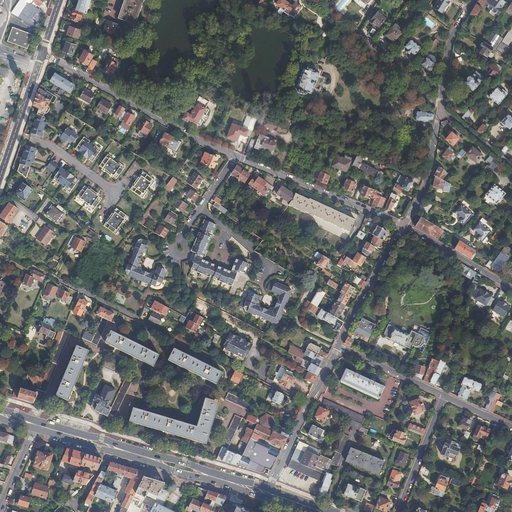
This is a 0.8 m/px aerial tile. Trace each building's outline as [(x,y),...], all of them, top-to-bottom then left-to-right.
[(20,0),(12,13),(21,18),(32,4),(35,0),(20,0)] [(78,0),(76,9),(87,13),(91,0),(78,0)] [(125,0),(120,18),(135,23),(136,19),(137,20),(144,0),(142,0),(125,0)] [(284,9),(289,3),(284,0),(280,0),(277,4),(284,9)] [(281,15),(290,19),(294,13),(296,14),(302,6),(293,0),(290,0),(289,3),(284,9),(280,15),(281,15)] [(450,2),(447,0),(438,0),(434,7),(442,12),(446,6),(447,6),(450,2)] [(500,9),(505,2),(502,0),(492,0),(491,3),(500,9)] [(21,18),(31,24),(39,10),(33,6),(32,4),(21,18)] [(476,4),(470,14),(475,17),(481,7),(476,4)] [(75,19),(75,21),(78,22),(79,20),(80,21),(83,13),(75,10),(73,15),(72,14),(71,18),(75,19)] [(386,19),(377,12),(370,21),(374,25),(375,23),(379,26),(386,19)] [(116,35),(120,24),(108,20),(104,31),(116,35)] [(397,28),(399,26),(395,23),(394,25),(393,25),(385,34),(395,42),(402,32),(397,28)] [(511,25),(501,42),(507,46),(511,38),(511,25)] [(33,34),(13,26),(7,40),(27,48),(33,34)] [(81,30),(70,26),(67,35),(78,39),(81,30)] [(327,33),(319,30),(316,36),(324,39),(327,33)] [(492,47),(495,49),(503,38),(492,31),(484,42),(492,47)] [(439,42),(444,47),(445,44),(446,41),(438,35),(435,39),(439,42)] [(421,47),(410,38),(404,46),(408,48),(406,51),(409,53),(411,51),(415,54),(421,47)] [(433,50),(439,42),(435,39),(429,46),(433,50)] [(492,47),(484,42),(479,51),(487,56),(487,55),(491,57),(494,53),(490,51),(492,47)] [(504,55),(509,47),(507,46),(501,42),(496,50),(504,55)] [(76,46),(66,43),(63,52),(73,55),(76,46)] [(461,51),(454,46),(453,52),(459,55),(461,51)] [(94,55),(84,50),(80,55),(82,56),(80,60),(88,65),(94,55)] [(114,73),(118,65),(117,64),(119,61),(109,55),(107,59),(106,60),(107,62),(108,63),(104,70),(109,73),(109,72),(110,71),(113,72),(114,73)] [(427,57),(434,63),(435,62),(435,61),(436,60),(435,59),(435,58),(434,57),(434,56),(433,55),(432,55),(431,55),(430,55),(429,55),(428,55),(427,56),(427,57)] [(434,63),(427,57),(421,63),(427,69),(428,69),(428,70),(429,70),(430,71),(431,70),(432,69),(432,68),(432,67),(434,63)] [(97,62),(93,59),(87,71),(91,73),(97,62)] [(316,80),(319,72),(315,70),(315,69),(315,68),(314,68),(314,66),(308,64),(306,68),(305,67),(303,72),(302,72),(298,81),(299,82),(297,87),(299,87),(297,91),(304,94),(304,92),(305,93),(306,92),(307,92),(308,91),(311,92),(314,85),(316,80)] [(488,72),(496,77),(499,74),(495,71),(489,67),(488,69),(489,70),(488,72)] [(469,75),(465,79),(466,80),(464,83),(463,86),(466,88),(468,87),(473,91),(480,82),(479,82),(483,77),(479,74),(475,71),(471,77),(469,75)] [(59,89),(64,81),(54,76),(50,83),(59,89)] [(59,89),(60,89),(69,94),(74,87),(64,81),(59,89)] [(497,87),(489,96),(498,104),(506,95),(505,94),(507,93),(502,89),(501,91),(497,87)] [(38,92),(33,106),(42,111),(45,111),(50,102),(51,103),(54,103),(56,99),(56,96),(47,91),(47,92),(45,91),(44,92),(39,89),(38,92)] [(93,96),(84,90),(79,99),(89,104),(93,96)] [(209,101),(200,96),(196,102),(198,103),(195,109),(194,109),(192,109),(191,110),(191,112),(192,113),(191,114),(182,109),(178,115),(188,122),(189,120),(197,124),(200,125),(209,110),(206,108),(209,101)] [(112,105),(101,99),(97,108),(107,114),(112,105)] [(115,115),(123,119),(126,113),(124,111),(125,110),(120,107),(115,115)] [(427,111),(421,111),(417,110),(416,119),(420,120),(430,121),(430,120),(433,120),(434,112),(430,112),(430,111),(429,110),(428,110),(428,111),(427,111)] [(472,113),(469,110),(462,118),(465,121),(472,113)] [(226,137),(246,145),(257,118),(258,115),(256,114),(249,111),(247,115),(242,127),(232,123),(226,137)] [(134,117),(127,113),(120,126),(127,130),(134,117)] [(37,114),(31,133),(37,135),(36,137),(40,139),(43,131),(44,127),(45,123),(46,122),(44,121),(45,116),(37,114)] [(505,118),(501,123),(506,127),(507,126),(511,130),(511,128),(511,117),(509,115),(506,119),(505,118)] [(290,127),(293,121),(285,118),(283,124),(266,118),(263,125),(280,131),(281,128),(282,129),(284,129),(285,128),(287,127),(288,126),(290,127)] [(152,126),(143,121),(140,126),(139,125),(137,129),(140,131),(138,134),(138,136),(140,138),(142,137),(142,136),(145,138),(152,126)] [(481,134),(489,125),(487,124),(485,126),(483,124),(477,130),(481,134)] [(68,127),(60,138),(65,142),(68,139),(69,137),(72,139),(70,140),(74,143),(78,136),(73,132),(73,131),(68,127)] [(459,138),(450,130),(447,133),(449,135),(445,139),(453,145),(459,138)] [(182,143),(173,138),(165,133),(159,143),(168,148),(167,148),(176,153),(182,143)] [(266,148),(272,150),(276,141),(260,134),(255,148),(265,151),(266,148)] [(84,137),(75,149),(78,152),(79,151),(81,152),(80,153),(87,158),(88,157),(90,158),(89,159),(92,162),(101,150),(95,145),(94,147),(89,143),(90,141),(84,137)] [(510,147),(506,144),(500,150),(504,153),(510,147)] [(20,164),(18,171),(21,174),(26,178),(29,167),(31,163),(33,159),(34,155),(37,147),(33,146),(32,148),(26,146),(23,155),(20,164)] [(456,152),(449,146),(442,156),(449,161),(450,160),(454,155),(456,152)] [(472,147),(466,154),(476,162),(481,155),(482,154),(473,146),(473,147),(472,147)] [(167,148),(165,153),(174,158),(176,153),(167,148)] [(220,159),(209,154),(205,152),(201,162),(205,164),(215,169),(220,159)] [(358,153),(352,164),(364,170),(373,175),(376,170),(360,162),(364,155),(358,153)] [(108,154),(99,166),(103,168),(105,169),(104,171),(111,175),(111,174),(113,176),(117,179),(125,167),(119,162),(118,164),(113,160),(114,159),(108,154)] [(343,158),(337,156),(333,165),(345,171),(351,158),(345,155),(343,158)] [(488,164),(489,164),(493,159),(490,156),(485,162),(488,164)] [(439,167),(434,176),(436,177),(442,180),(445,177),(443,176),(445,172),(441,168),(443,165),(435,159),(435,164),(439,167)] [(51,161),(47,167),(53,172),(58,165),(51,161)] [(482,172),(480,173),(486,178),(490,173),(493,170),(489,167),(490,165),(489,164),(488,164),(482,172)] [(238,178),(244,171),(237,166),(232,174),(238,178)] [(313,175),(317,177),(325,182),(330,175),(321,170),(316,167),(313,175)] [(64,188),(70,193),(79,180),(75,178),(75,179),(72,178),(73,176),(67,172),(66,173),(64,171),(65,170),(61,168),(52,180),(58,184),(60,183),(65,187),(64,188)] [(205,177),(196,171),(187,183),(195,189),(205,177)] [(250,175),(244,171),(238,178),(244,183),(250,175)] [(155,181),(143,172),(140,175),(141,176),(140,178),(139,177),(134,184),(135,185),(134,187),(133,186),(130,189),(142,198),(147,192),(145,191),(149,186),(151,187),(155,181)] [(394,186),(401,189),(402,187),(408,189),(413,179),(406,176),(405,177),(400,174),(394,186)] [(177,180),(173,177),(166,187),(170,190),(177,180)] [(256,189),(262,180),(258,177),(255,182),(252,180),(249,184),(256,189)] [(442,180),(436,177),(433,188),(443,190),(442,192),(448,193),(450,185),(449,184),(442,180)] [(356,183),(346,179),(343,187),(352,191),(356,183)] [(263,196),(264,197),(266,198),(271,191),(273,188),(262,180),(256,189),(264,194),(263,196)] [(32,190),(22,183),(15,194),(24,201),(32,190)] [(399,194),(401,189),(394,186),(393,185),(391,190),(399,194)] [(494,185),(485,195),(496,204),(505,194),(494,185)] [(87,206),(94,210),(102,198),(99,196),(98,196),(96,195),(97,194),(91,189),(90,190),(88,189),(88,188),(85,186),(76,197),(82,202),(83,200),(89,204),(87,206)] [(285,206),(283,208),(285,210),(288,207),(289,206),(293,199),(295,196),(282,187),(281,189),(277,186),(273,192),(277,195),(282,198),(279,201),(285,206)] [(371,189),(363,186),(360,194),(368,197),(371,189)] [(373,188),(370,196),(374,198),(372,203),(382,207),(385,199),(381,197),(382,194),(380,191),(373,188)] [(199,195),(191,190),(187,196),(195,202),(199,195)] [(383,212),(386,213),(388,214),(389,210),(392,204),(393,205),(397,194),(391,192),(383,212)] [(309,201),(295,194),(295,196),(293,199),(289,206),(304,213),(305,212),(349,233),(355,220),(310,199),(309,201)] [(188,205),(178,198),(173,206),(183,213),(188,205)] [(439,207),(429,202),(426,207),(436,213),(439,207)] [(216,203),(213,206),(226,214),(228,211),(219,205),(216,203)] [(18,210),(10,204),(0,218),(8,223),(18,210)] [(65,209),(59,204),(56,208),(52,205),(47,211),(48,212),(47,214),(57,222),(64,214),(63,213),(65,209)] [(473,214),(461,204),(454,212),(460,218),(458,221),(463,225),(473,214)] [(129,217),(116,208),(114,212),(115,212),(113,214),(112,213),(107,220),(108,221),(107,223),(106,222),(104,226),(116,235),(120,228),(119,227),(123,222),(124,223),(129,217)] [(143,216),(138,222),(141,224),(147,216),(150,218),(153,215),(151,213),(147,211),(143,216)] [(170,213),(166,219),(173,224),(177,218),(178,216),(172,211),(170,213)] [(204,230),(209,232),(213,233),(217,225),(217,224),(213,222),(204,218),(203,222),(205,224),(203,229),(204,230)] [(421,218),(415,227),(437,239),(442,231),(421,218)] [(490,232),(478,222),(471,230),(478,236),(476,239),(481,243),(490,232)] [(56,234),(46,226),(36,238),(45,245),(52,237),(53,238),(56,234)] [(155,233),(164,238),(169,231),(160,226),(155,233)] [(375,237),(382,241),(387,232),(377,226),(372,235),(375,237)] [(96,234),(91,230),(88,234),(93,238),(96,234)] [(365,235),(359,231),(356,236),(357,236),(362,240),(365,235)] [(198,254),(203,256),(205,257),(207,251),(206,250),(211,238),(212,237),(208,235),(202,233),(201,233),(200,235),(199,238),(196,237),(195,241),(193,245),(196,246),(193,252),(198,254)] [(74,234),(68,244),(71,246),(71,247),(81,252),(86,243),(80,239),(81,237),(77,235),(74,234)] [(378,246),(382,241),(375,237),(372,242),(378,246)] [(137,268),(139,263),(148,242),(141,239),(138,241),(135,240),(132,246),(135,247),(133,251),(133,250),(131,255),(134,255),(131,260),(130,259),(125,270),(126,274),(137,278),(137,279),(146,282),(158,287),(161,286),(166,273),(165,270),(158,267),(156,271),(154,275),(150,273),(142,270),(137,268)] [(350,246),(358,251),(362,244),(355,240),(354,239),(350,246)] [(470,259),(475,251),(459,241),(454,249),(470,259)] [(370,253),(374,247),(366,242),(362,248),(363,249),(360,252),(368,257),(370,253)] [(505,246),(503,249),(493,262),(490,267),(495,270),(497,269),(499,271),(509,258),(508,257),(509,255),(507,254),(510,249),(505,246)] [(314,263),(323,269),(330,260),(316,252),(314,255),(320,259),(318,263),(315,261),(314,263)] [(357,264),(361,266),(365,258),(357,253),(353,260),(352,259),(351,260),(357,264)] [(337,264),(340,266),(343,261),(345,259),(343,258),(344,256),(343,255),(337,264)] [(357,264),(351,260),(344,256),(343,258),(345,259),(343,261),(354,268),(357,264)] [(56,260),(54,259),(49,266),(55,270),(61,259),(60,258),(58,257),(56,260)] [(211,273),(213,269),(215,264),(202,259),(197,257),(194,263),(192,267),(198,269),(196,272),(200,273),(204,275),(205,273),(210,275),(211,273)] [(244,273),(247,268),(248,264),(236,259),(232,268),(238,271),(242,272),(244,273)] [(477,273),(460,263),(457,268),(463,271),(464,271),(473,276),(473,275),(476,276),(477,273)] [(237,274),(231,272),(218,266),(216,270),(215,274),(214,276),(219,278),(218,281),(223,282),(226,284),(227,282),(232,284),(237,274)] [(41,282),(44,275),(33,269),(31,270),(29,275),(26,274),(23,284),(31,287),(34,278),(41,282)] [(323,269),(321,271),(331,277),(333,275),(323,269)] [(352,281),(362,288),(365,282),(355,276),(352,281)] [(322,277),(320,280),(322,281),(325,283),(335,289),(338,285),(328,279),(327,281),(322,277)] [(340,292),(349,298),(355,288),(342,281),(341,283),(344,285),(340,292)] [(272,291),(275,292),(280,294),(278,299),(275,307),(273,312),(269,310),(260,306),(256,305),(258,300),(260,296),(253,293),(249,294),(244,307),(245,311),(256,315),(257,314),(257,313),(261,315),(266,317),(265,318),(265,319),(275,323),(280,322),(284,312),(283,311),(281,311),(283,307),(285,302),(286,303),(287,303),(292,292),(291,288),(278,283),(274,284),(272,291)] [(53,299),(57,288),(48,284),(43,297),(48,299),(49,297),(53,299)] [(318,290),(316,289),(307,304),(305,307),(309,309),(308,309),(313,312),(314,312),(317,313),(320,309),(316,307),(310,304),(318,290)] [(69,294),(60,290),(57,297),(66,301),(69,294)] [(320,291),(318,290),(310,304),(316,307),(324,294),(320,291)] [(479,290),(474,299),(486,306),(491,296),(488,294),(484,291),(483,291),(479,290)] [(341,295),(337,301),(345,305),(349,298),(340,292),(339,294),(341,295)] [(82,301),(76,298),(73,305),(71,311),(73,312),(80,316),(87,301),(83,299),(82,301)] [(151,309),(164,315),(168,308),(155,300),(151,309)] [(337,301),(329,314),(337,319),(345,305),(337,301)] [(501,303),(498,301),(492,311),(495,313),(495,314),(498,316),(500,315),(503,317),(509,307),(505,305),(506,304),(502,302),(501,303)] [(99,307),(95,314),(102,317),(103,318),(106,311),(99,307)] [(339,330),(340,329),(343,323),(337,319),(329,314),(322,310),(318,316),(318,318),(323,321),(324,320),(332,325),(332,326),(333,326),(333,328),(337,330),(338,329),(339,330)] [(114,314),(106,311),(103,318),(108,320),(111,321),(114,314)] [(192,312),(191,312),(190,315),(192,316),(192,318),(189,316),(188,319),(189,320),(200,325),(203,318),(192,312)] [(161,318),(152,313),(149,319),(158,323),(161,318)] [(103,318),(102,317),(93,337),(90,342),(96,345),(108,320),(103,318)] [(352,335),(348,334),(344,343),(350,346),(352,340),(355,341),(357,336),(367,341),(375,324),(362,318),(355,331),(355,330),(354,332),(353,335),(352,335)] [(42,322),(36,319),(34,324),(38,326),(36,331),(42,333),(42,332),(47,335),(51,326),(44,323),(42,322)] [(196,332),(200,325),(189,320),(185,328),(195,333),(196,332)] [(256,328),(245,322),(243,326),(254,331),(256,328)] [(389,325),(384,336),(410,349),(411,348),(414,349),(416,349),(418,348),(420,347),(421,346),(422,346),(423,344),(426,345),(431,334),(421,329),(418,335),(411,331),(409,337),(395,330),(396,328),(389,325)] [(63,332),(62,334),(61,337),(55,352),(46,373),(43,379),(41,386),(39,390),(45,393),(70,333),(63,330),(63,332)] [(159,355),(111,331),(105,343),(153,367),(159,355)] [(90,342),(93,337),(84,333),(82,338),(90,342)] [(226,352),(225,354),(228,355),(227,355),(236,360),(236,359),(239,360),(240,359),(243,361),(245,357),(247,357),(253,344),(230,333),(224,344),(225,345),(223,351),(226,352)] [(299,357),(321,368),(325,359),(328,354),(320,350),(320,348),(311,343),(309,344),(304,353),(293,348),(291,353),(297,356),(299,357)] [(88,352),(76,347),(56,395),(68,400),(88,352)] [(222,373),(174,349),(168,361),(216,385),(222,373)] [(309,371),(318,375),(321,368),(299,357),(297,356),(295,359),(301,362),(299,366),(309,371)] [(417,366),(414,376),(429,383),(441,358),(438,357),(437,360),(434,359),(425,378),(422,377),(425,368),(417,366)] [(441,358),(429,383),(434,386),(439,375),(445,363),(444,362),(446,359),(442,357),(441,358)] [(345,369),(340,381),(378,399),(383,387),(374,383),(376,380),(372,378),(370,381),(359,376),(361,373),(357,371),(355,374),(345,369)] [(236,371),(235,370),(230,380),(238,383),(242,374),(236,371)] [(280,384),(287,388),(289,384),(290,385),(291,384),(292,384),(295,379),(292,378),(294,373),(287,370),(285,374),(284,374),(279,384),(280,384)] [(310,383),(313,384),(317,376),(318,375),(309,371),(304,380),(307,381),(307,382),(307,383),(308,383),(309,383),(310,383)] [(41,386),(43,379),(32,375),(28,373),(25,379),(41,386)] [(132,379),(126,376),(117,396),(111,409),(109,413),(114,416),(132,379)] [(462,385),(457,396),(466,401),(472,389),(479,392),(482,385),(465,377),(461,384),(462,385)] [(134,394),(137,386),(130,383),(127,391),(134,394)] [(34,404),(39,390),(36,389),(35,393),(21,388),(20,392),(18,399),(34,404)] [(94,410),(107,416),(109,413),(111,409),(109,408),(109,407),(109,406),(109,405),(108,405),(107,404),(108,401),(105,400),(109,392),(103,389),(99,397),(95,395),(93,400),(93,401),(90,407),(94,409),(94,410)] [(288,397),(275,390),(273,394),(274,395),(271,401),(283,407),(288,397)] [(249,402),(228,392),(225,399),(250,411),(253,404),(249,402)] [(197,427),(133,409),(129,421),(206,444),(218,403),(205,399),(197,427)] [(350,419),(362,424),(363,420),(362,420),(363,417),(325,399),(321,406),(350,419)] [(419,399),(410,403),(414,415),(424,411),(422,407),(423,407),(421,403),(420,403),(419,399)] [(502,403),(493,399),(492,403),(488,411),(492,413),(496,404),(501,406),(502,403)] [(486,406),(483,409),(488,411),(492,403),(488,401),(486,406)] [(319,407),(314,416),(324,421),(329,412),(319,407)] [(222,447),(216,460),(221,461),(227,449),(242,419),(235,415),(220,446),(222,447)] [(260,419),(260,426),(267,430),(273,426),(272,418),(266,415),(260,419)] [(462,420),(459,426),(466,430),(469,425),(470,425),(471,421),(462,417),(461,419),(462,420)] [(359,431),(361,427),(362,424),(350,419),(347,425),(359,431)] [(257,425),(250,421),(241,441),(248,444),(250,438),(257,425)] [(323,430),(311,424),(307,434),(319,440),(323,430)] [(408,430),(423,436),(425,431),(407,424),(406,427),(408,428),(408,430)] [(258,425),(257,425),(250,438),(257,441),(259,436),(282,447),(288,435),(282,433),(281,436),(267,430),(260,426),(258,425)] [(480,435),(487,438),(490,431),(479,425),(472,439),(477,441),(479,437),(480,435)] [(499,434),(501,428),(495,425),(492,432),(499,434)] [(15,436),(0,431),(0,440),(12,444),(15,436)] [(405,434),(396,431),(395,435),(393,434),(391,435),(390,437),(390,439),(392,440),(392,441),(402,445),(404,439),(403,438),(405,434)] [(330,464),(337,466),(341,454),(340,454),(349,437),(343,434),(341,439),(334,451),(335,451),(332,460),(330,464)] [(243,453),(237,466),(261,473),(262,472),(264,471),(264,470),(265,469),(265,468),(271,470),(280,452),(257,441),(250,438),(248,444),(247,445),(244,451),(243,453)] [(288,466),(323,482),(325,477),(330,464),(332,460),(321,456),(320,458),(322,458),(321,460),(318,458),(319,457),(306,451),(308,445),(300,441),(288,466)] [(444,449),(441,455),(447,457),(454,460),(459,450),(458,449),(459,447),(455,445),(455,444),(447,441),(446,444),(445,444),(443,448),(444,449)] [(237,448),(244,451),(247,445),(240,442),(237,448)] [(320,451),(308,445),(306,451),(319,457),(318,458),(321,460),(322,458),(320,458),(321,456),(322,454),(320,451)] [(479,445),(477,449),(480,451),(479,455),(483,456),(486,448),(479,445)] [(350,448),(345,461),(378,475),(384,460),(383,459),(382,461),(350,448)] [(71,463),(75,451),(74,451),(67,449),(61,461),(71,463)] [(227,449),(221,461),(225,462),(237,466),(243,453),(240,452),(239,455),(227,452),(228,449),(227,449)] [(80,466),(85,454),(75,451),(71,463),(80,466)] [(46,454),(38,452),(34,466),(41,468),(42,468),(43,467),(49,469),(53,454),(46,452),(46,454)] [(408,455),(400,452),(395,464),(403,467),(408,455)] [(97,470),(102,459),(85,454),(80,466),(82,466),(85,467),(86,468),(87,466),(93,468),(93,469),(97,470)] [(1,458),(0,459),(0,463),(4,464),(7,466),(10,458),(3,455),(3,458),(1,458)] [(123,476),(126,467),(111,462),(107,470),(118,474),(113,486),(115,487),(114,488),(115,488),(115,490),(101,484),(95,496),(112,503),(123,476)] [(134,469),(126,467),(123,476),(131,478),(134,469)] [(137,470),(134,469),(131,478),(125,492),(128,493),(122,506),(123,507),(120,511),(126,511),(135,494),(144,477),(146,472),(137,470)] [(401,474),(393,470),(387,485),(396,489),(398,483),(398,482),(401,474)] [(86,485),(93,475),(78,471),(77,474),(75,479),(74,482),(86,485)] [(90,505),(95,496),(101,484),(105,474),(101,472),(96,482),(86,503),(90,505)] [(318,496),(323,498),(330,479),(330,478),(331,475),(327,474),(326,477),(325,477),(323,482),(318,496)] [(500,474),(498,477),(499,478),(500,478),(498,485),(507,488),(511,477),(502,474),(501,474),(500,474)] [(444,498),(446,493),(443,492),(449,479),(440,475),(435,488),(432,486),(430,493),(444,498)] [(164,483),(144,477),(135,494),(144,498),(146,498),(147,496),(156,500),(160,492),(161,489),(164,483)] [(49,488),(35,484),(32,494),(46,498),(49,488)] [(348,484),(348,485),(343,495),(361,502),(365,491),(348,484)] [(168,492),(161,489),(160,492),(156,500),(152,508),(149,511),(173,511),(171,511),(162,506),(168,492)] [(203,504),(200,509),(205,511),(209,511),(219,494),(209,491),(203,504)] [(492,493),(490,493),(487,503),(484,510),(489,511),(494,511),(499,501),(495,499),(496,495),(492,493)] [(227,497),(219,494),(209,511),(218,511),(224,501),(227,497)] [(32,499),(22,496),(20,504),(29,507),(32,499)] [(376,501),(374,506),(376,507),(376,508),(385,511),(386,511),(390,502),(379,498),(378,502),(376,501)] [(203,504),(192,499),(188,507),(187,507),(186,510),(190,511),(192,509),(197,511),(199,511),(200,510),(200,509),(203,504)] [(482,511),(484,510),(487,503),(483,501),(479,511),(478,511),(477,511),(476,511),(482,511)] [(366,511),(371,511),(374,506),(365,503),(362,510),(367,511),(366,511)]
